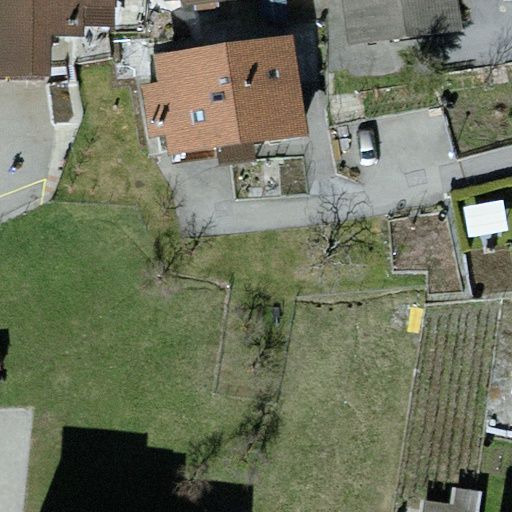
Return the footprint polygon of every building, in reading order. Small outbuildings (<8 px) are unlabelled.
[(112,0),(0,0),(0,70),(109,75),(112,0)] [(276,0),(183,0),(185,13),(277,3),(276,0)] [(464,0),(346,0),(352,52),(469,39),(464,0)] [(300,33),(152,53),(166,162),(314,142),(300,33)] [(472,511),(476,492),(427,483),(421,511),(472,511)]
